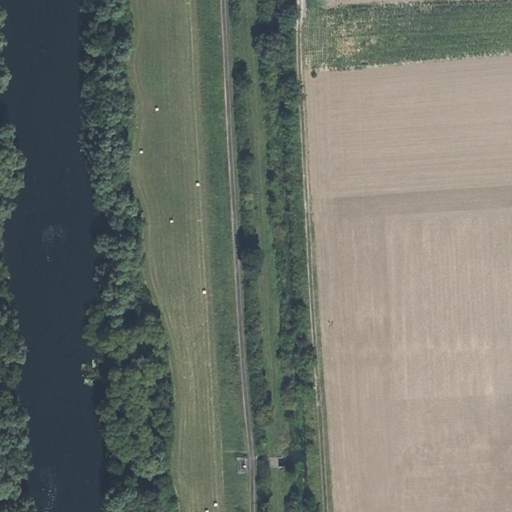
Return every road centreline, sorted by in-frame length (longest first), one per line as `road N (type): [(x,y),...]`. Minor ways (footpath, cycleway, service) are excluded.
road 1 (track): [(283,511),(251,0)]
road 2 (track): [(224,0),(253,511)]
road 3 (track): [(303,0),(325,511)]
